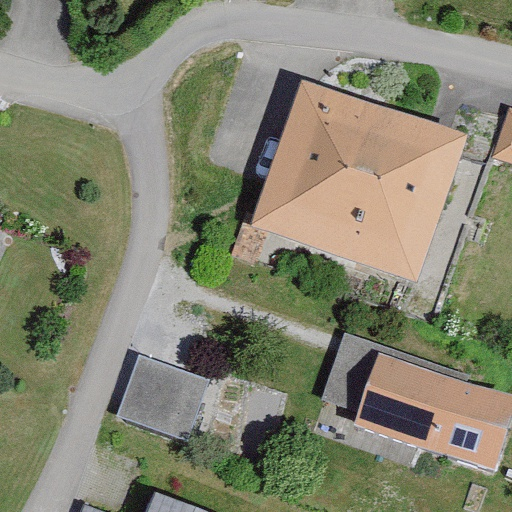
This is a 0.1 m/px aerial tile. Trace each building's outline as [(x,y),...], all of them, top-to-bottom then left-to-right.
[(444,151),(282,96),(232,239),(395,295),(444,151)] [(511,153),(511,123),(499,119),(482,166),(505,174),(511,153)] [(309,407),(341,418),(336,433),(476,481),(498,418),(450,402),(456,384),(332,342),(309,407)] [(188,392),(122,367),(101,420),(168,445),(188,392)] [(154,511),(133,503),(129,511),(75,511),(70,510),(69,511),(154,511)]
